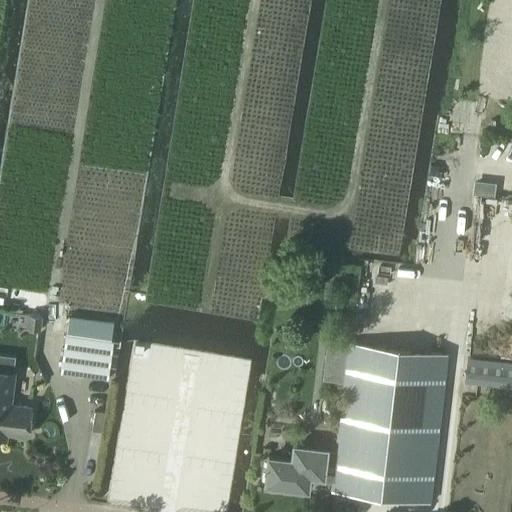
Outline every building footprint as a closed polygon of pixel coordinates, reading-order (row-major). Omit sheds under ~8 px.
[(39,316),(28,314),(26,328),(37,330),(39,316)] [(65,332),(59,371),(107,378),(112,339),(65,332)] [(428,499),(431,499),(446,353),(347,342),(333,456),(323,454),(324,442),(292,438),(290,457),(268,455),(265,482),(307,487),(308,477),(331,480),(331,487),(428,499)] [(469,353),(466,377),(480,378),(483,355),(469,353)] [(8,402),(9,396),(12,370),(0,368),(0,435),(4,436),(5,430),(26,432),(29,405),(8,402)] [(95,410),(91,429),(102,431),(105,412),(95,410)]
